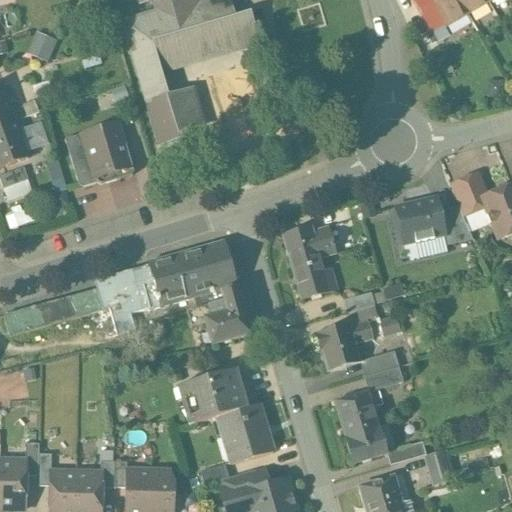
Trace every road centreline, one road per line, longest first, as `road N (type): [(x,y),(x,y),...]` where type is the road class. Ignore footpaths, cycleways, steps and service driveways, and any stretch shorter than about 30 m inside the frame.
road 1 (residential): [(330,511),(239,212)]
road 2 (residential): [(239,212),(0,287)]
road 3 (residential): [(239,212),(362,162)]
